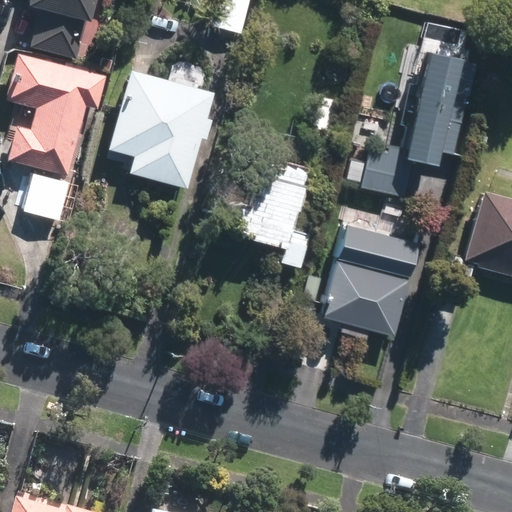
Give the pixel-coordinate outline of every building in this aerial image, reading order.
[(88,0),(26,0),(37,3),(27,42),(74,54),(88,0)] [(214,0),(209,22),(237,29),(244,0),(214,0)] [(0,157),(62,173),(80,104),(93,107),(102,73),(13,49),(0,96),(30,104),(23,126),(9,122),(0,156),(0,157)] [(428,164),(431,149),(448,153),(461,95),(467,64),(451,60),(451,59),(419,52),(398,147),(383,144),(381,153),(364,150),(355,186),(399,196),(407,160),(428,164)] [(124,63),(102,144),(128,151),(123,168),(182,184),(209,86),(124,63)] [(315,94),(306,126),(329,133),(338,100),(315,94)] [(485,137),(474,133),(469,145),(480,149),(485,137)] [(298,178),(303,162),(278,156),(277,162),(262,159),(254,188),(246,186),(243,199),(236,197),(234,197),(231,197),(227,198),(225,200),(223,202),(222,203),(220,206),(220,209),(220,212),(222,215),(223,218),(224,220),(227,222),(230,223),(236,224),(247,228),(246,234),(280,243),(277,257),(298,263),(307,229),(299,227),(304,206),(295,204),(302,179),(298,178)] [(66,178),(29,169),(19,207),(57,217),(66,178)] [(511,194),(478,185),(459,255),(473,259),(472,262),(511,272),(511,194)] [(0,254),(16,248),(2,211),(0,211),(0,254)] [(315,312),(388,331),(403,273),(411,242),(338,223),(315,312)] [(94,511),(65,504),(64,509),(15,496),(10,511),(94,511)]
